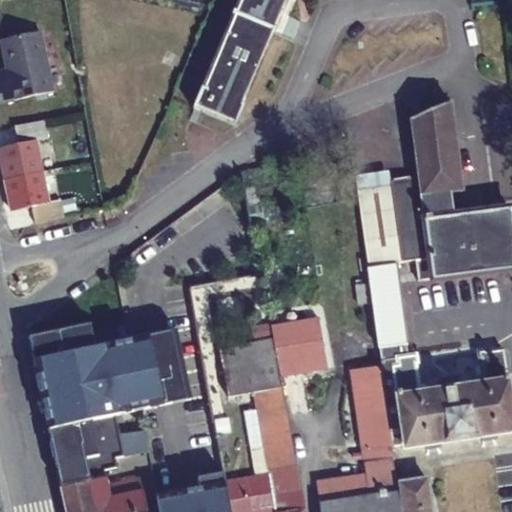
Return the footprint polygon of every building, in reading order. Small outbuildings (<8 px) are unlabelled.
[(236,0),(192,105),(233,123),(285,0),(236,0)] [(36,29),(0,37),(0,52),(4,69),(0,69),(0,101),(51,88),(36,29)] [(414,262),(417,282),(497,271),(497,273),(502,278),(511,276),(511,275),(511,227),(509,209),(450,217),(447,193),(461,192),(449,103),(410,119),(427,245),(417,246),(419,261),(414,262)] [(0,162),(3,178),(41,170),(34,139),(46,137),(42,118),(14,124),(18,143),(0,146),(0,162)] [(191,423),(191,425),(215,421),(191,288),(261,275),(242,169),(114,265),(123,315),(57,331),(60,348),(32,354),(60,488),(105,479),(103,469),(116,467),(114,459),(125,457),(121,435),(143,431),(191,423)] [(41,170),(3,178),(10,210),(30,206),(33,223),(63,216),(59,199),(48,201),(41,170)] [(380,364),(392,446),(402,444),(403,448),(511,432),(511,419),(502,348),(486,350),(486,349),(476,351),(477,360),(480,360),(482,377),(475,378),(476,384),(459,387),(457,375),(437,378),(438,390),(426,392),(424,385),(417,386),(415,368),(417,368),(415,354),(407,355),(394,261),(401,260),(390,184),(356,188),(373,308),(380,364)] [(270,326),(279,375),(326,368),(317,318),(270,326)] [(303,511),(279,375),(270,326),(262,327),(264,342),(218,349),(227,398),(253,393),(268,474),(241,478),(247,511),(303,511)] [(57,331),(35,336),(28,338),(32,354),(60,348),(57,331)] [(374,349),(372,331),(355,333),(357,352),(374,349)] [(380,364),(350,368),(362,457),(364,457),(364,456),(376,454),(376,457),(391,455),(390,446),(392,446),(380,364)] [(215,421),(191,425),(206,511),(230,511),(225,481),(215,421)] [(125,457),(147,453),(143,431),(121,435),(125,457)] [(149,461),(147,453),(125,457),(114,459),(116,467),(149,461)] [(364,457),(362,457),(364,472),(314,482),(318,511),(399,511),(391,455),(376,457),(376,454),(364,456),(364,457)] [(105,479),(60,488),(65,511),(146,511),(139,477),(107,484),(105,479)] [(247,511),(241,478),(225,481),(230,511),(247,511)] [(397,481),(401,511),(434,511),(431,509),(426,478),(397,481)]
